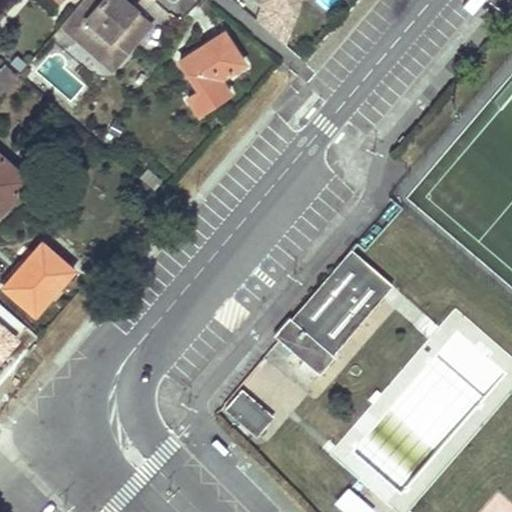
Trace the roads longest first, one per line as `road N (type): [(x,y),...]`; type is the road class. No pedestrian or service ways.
road 1 (residential): [(152,328),(430,0)]
road 2 (residential): [(152,328),(94,383),(77,420),(94,463),(143,511)]
road 3 (residential): [(220,511),(147,433),(139,413),(134,372),(152,328)]
